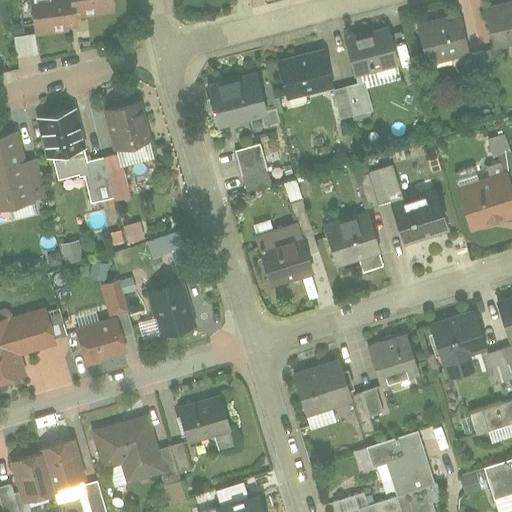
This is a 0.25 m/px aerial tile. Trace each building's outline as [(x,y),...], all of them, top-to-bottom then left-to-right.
[(64,0),(65,3),(27,8),(31,39),(75,33),(73,20),(116,14),(114,0),(64,0)] [(511,47),(511,1),(481,10),(493,53),(511,47)] [(471,56),(460,13),(415,24),(426,67),(471,56)] [(400,69),(389,28),(342,40),(352,81),(400,69)] [(334,95),(323,51),(273,64),(285,108),(334,95)] [(270,121),(258,72),(200,87),(213,136),(270,121)] [(138,103),(100,114),(113,158),(150,148),(138,103)] [(83,148),(72,110),(33,121),(44,159),(83,148)] [(23,156),(16,131),(0,135),(0,203),(45,191),(35,153),(23,156)] [(237,150),(250,191),(274,183),(261,142),(237,150)] [(396,165),(360,175),(369,206),(405,196),(396,165)] [(457,187),(469,226),(487,221),(485,216),(503,210),(504,215),(511,212),(511,178),(510,171),(457,187)] [(384,205),(397,246),(452,229),(439,188),(384,205)] [(327,226),(341,268),(361,262),(364,273),(386,266),(370,213),(327,226)] [(142,221),(125,226),(131,242),(147,237),(142,221)] [(259,244),(272,283),(317,269),(305,229),(259,244)] [(151,241),(156,257),(187,246),(181,230),(151,241)] [(81,242),(67,243),(68,261),(83,260),(81,242)] [(148,288),(163,338),(198,327),(183,277),(148,288)] [(511,342),(511,291),(497,296),(511,343),(511,342)] [(0,315),(0,382),(27,375),(20,353),(58,341),(46,302),(0,315)] [(490,345),(477,304),(429,319),(446,373),(475,363),(472,351),(490,345)] [(76,326),(88,365),(93,366),(97,365),(101,361),(130,352),(118,314),(76,326)] [(367,336),(380,377),(419,365),(406,324),(367,336)] [(292,367),(305,411),(353,396),(340,353),(292,367)] [(364,390),(371,418),(388,414),(382,386),(364,390)] [(175,402),(187,440),(229,428),(218,389),(175,402)] [(511,399),(493,406),(500,427),(511,423),(511,399)] [(166,467),(160,447),(147,406),(91,423),(103,464),(121,458),(127,478),(166,467)] [(427,483),(434,481),(418,429),(369,445),(376,466),(389,462),(398,492),(427,483)] [(89,482),(75,434),(42,444),(43,449),(56,492),(89,482)] [(56,492),(43,449),(13,458),(26,501),(27,505),(57,496),(56,492)] [(495,497),(511,491),(511,457),(485,466),(495,497)] [(169,484),(173,501),(187,498),(184,481),(169,484)] [(212,496),(216,511),(268,511),(260,482),(212,496)] [(436,511),(427,483),(398,492),(361,504),(363,511),(436,511)]
